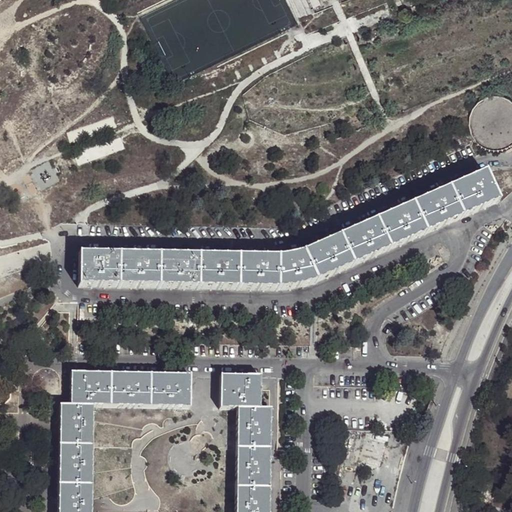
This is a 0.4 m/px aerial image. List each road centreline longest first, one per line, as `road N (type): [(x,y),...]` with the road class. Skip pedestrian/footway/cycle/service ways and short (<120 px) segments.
road 1 (residential): [(511,159),(473,163),(286,242),(80,242),(67,252)]
road 2 (residential): [(67,252),(60,275),(81,297),(273,299),(313,294),(456,231)]
road 3 (residential): [(305,365),(0,361)]
road 4 (residential): [(374,365),(377,314),(455,264),(456,231)]
road 5 (secondary): [(454,369),(413,511)]
road 6 (residential): [(305,365),(304,511)]
road 7 (secondary): [(438,511),(476,378)]
road 8 (secondary): [(511,255),(454,369)]
